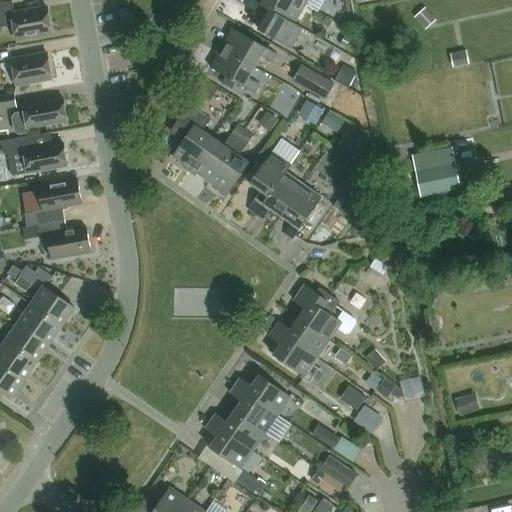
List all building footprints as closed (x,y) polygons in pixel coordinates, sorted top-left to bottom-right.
[(17,37),(51,30),(46,4),(14,10),(12,0),(8,0),(0,1),(0,24),(14,22),(17,37)] [(302,26),(294,21),(255,0),(247,0),(245,5),(264,16),(257,27),(290,46),(302,26)] [(255,0),(294,21),(305,3),(299,0),(255,0)] [(425,9),(416,17),(423,25),(433,17),(425,9)] [(221,38),(218,44),(254,64),(261,53),(272,60),(277,51),(231,26),(224,39),(221,38)] [(345,36),(340,45),(346,48),(351,39),(345,36)] [(248,75),(254,64),(218,44),(214,51),(217,52),(209,65),(255,91),(260,82),(248,75)] [(17,83),(52,76),(48,51),(13,58),(17,83)] [(466,51),(451,54),(454,67),(469,64),(466,51)] [(302,65),(293,82),(325,100),(334,83),(319,75),(302,65)] [(346,66),(337,80),(349,87),(357,73),(346,66)] [(292,91),(284,106),(295,112),(302,97),(292,91)] [(13,93),(0,95),(0,109),(16,107),(13,93)] [(15,114),(13,118),(15,131),(19,134),(29,132),(29,129),(68,122),(64,97),(23,105),(24,112),(15,114)] [(307,101),(300,112),(318,122),(320,118),(324,110),(307,101)] [(189,103),(170,129),(183,139),(172,155),(185,164),(183,166),(189,170),(213,136),(203,129),(210,118),(189,103)] [(278,120),(266,111),(258,123),(270,131),(278,120)] [(325,120),(322,124),(337,134),(346,120),(330,111),(325,120)] [(213,136),(189,170),(195,175),(197,172),(209,180),(238,138),(244,129),(238,125),(232,134),(230,132),(223,143),(213,136)] [(238,138),(209,180),(221,189),(220,191),(226,196),(250,162),(238,154),(246,143),(252,135),(245,130),(244,129),(238,138)] [(339,143),(360,157),(369,143),(365,140),(349,129),(339,143)] [(34,136),(2,142),(4,154),(8,153),(13,176),(27,173),(28,175),(68,167),(64,142),(36,148),(34,136)] [(453,147),(413,156),(416,171),(456,163),(453,147)] [(255,212),(284,170),(290,163),(271,150),(262,163),(250,181),(261,189),(248,207),(255,212)] [(258,160),(246,178),(250,181),(262,163),(258,160)] [(456,163),(416,171),(422,197),(461,189),(457,166),(456,163)] [(281,215),(303,183),(284,170),(255,212),(263,218),(271,207),(281,215)] [(36,212),(26,214),(28,226),(38,224),(38,223),(66,218),(64,206),(84,203),(79,179),(38,186),(42,210),(36,211),(36,212)] [(292,238),(321,196),(303,183),(281,215),(291,222),(284,232),(292,238)] [(66,218),(38,223),(38,224),(40,236),(47,235),(51,258),(92,251),(88,227),(68,230),(66,218)] [(13,264),(7,273),(28,288),(32,283),(33,284),(37,278),(46,284),(51,276),(38,267),(34,272),(25,266),(22,270),(13,264)] [(44,285),(31,303),(61,324),(74,306),(44,285)] [(344,311),(339,319),(332,314),(340,302),(320,288),(317,293),(306,285),(295,300),(306,308),(298,319),(329,340),(337,328),(345,334),(350,333),(357,324),(356,320),(344,311)] [(31,303),(19,321),(49,342),(61,324),(31,303)] [(317,358),(329,340),(298,319),(291,329),(280,321),(275,328),(317,358)] [(19,321),(6,339),(36,360),(49,342),(19,321)] [(304,376),(317,358),(275,328),(267,339),(279,347),(274,355),(304,376)] [(6,339),(0,348),(0,361),(24,378),(36,360),(6,339)] [(376,349),(365,358),(376,371),(387,362),(376,349)] [(0,361),(0,388),(11,396),(24,378),(0,361)] [(374,372),(366,383),(373,388),(377,391),(385,380),(374,372)] [(410,397),(430,394),(427,374),(407,377),(410,397)] [(278,414),(291,396),(260,375),(252,385),(240,377),(235,385),(278,414)] [(266,432),(278,414),(235,385),(230,392),(242,400),(235,411),(266,432)] [(350,387),(341,401),(357,412),(366,398),(350,387)] [(481,389),(461,395),(466,412),(486,407),(481,389)] [(362,408),(353,419),(371,431),(379,420),(362,408)] [(254,450),(266,432),(235,411),(228,422),(216,413),(211,420),(254,450)] [(241,468),(254,450),(211,420),(206,428),(217,436),(209,447),(241,468)] [(312,435),(332,448),(339,437),(333,433),(320,424),(312,435)] [(480,447),(479,459),(491,460),(491,448),(480,447)] [(330,458),(322,470),(350,489),(358,477),(330,458)] [(244,470),(237,480),(253,493),(261,483),(244,470)] [(347,488),(331,478),(327,475),(320,486),(340,499),(347,488)] [(178,511),(187,500),(170,488),(160,502),(149,494),(136,511),(178,511)] [(310,495),(298,511),(310,511),(314,507),(318,501),(310,495)] [(204,511),(205,511),(187,500),(178,511),(204,511)] [(324,500),(316,511),(318,511),(327,511),(332,505),(324,500)]
